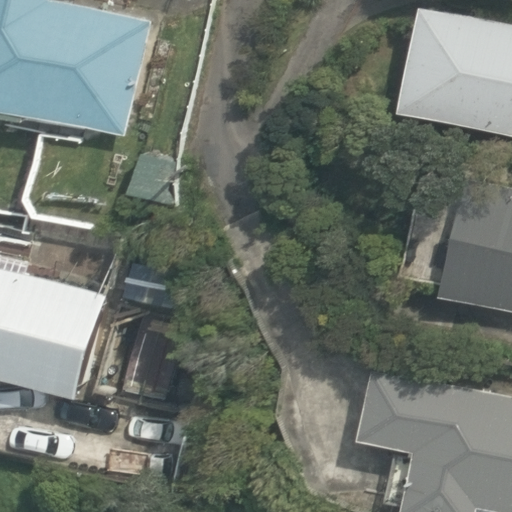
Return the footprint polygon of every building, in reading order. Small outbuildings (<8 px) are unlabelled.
[(0,0),(0,97),(12,101),(10,109),(31,115),(33,106),(130,131),(158,16),(91,0),(0,0)] [(511,15),(448,0),(429,0),(407,103),(511,126),(511,15)] [(182,158),(145,148),(135,187),(171,197),(182,158)] [(511,179),(468,170),(442,290),(511,304),(511,179)] [(0,365),(86,389),(114,288),(0,257),(0,365)] [(190,327),(149,319),(135,393),(176,401),(190,327)] [(511,388),(383,360),(367,430),(403,438),(391,497),(410,501),(409,507),(429,511),(482,511),(485,499),(511,504),(511,388)]
